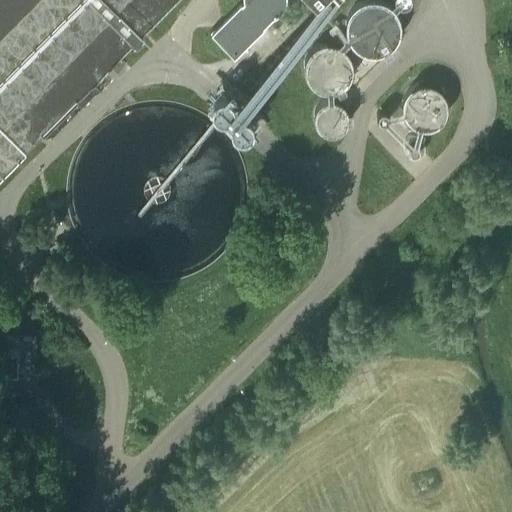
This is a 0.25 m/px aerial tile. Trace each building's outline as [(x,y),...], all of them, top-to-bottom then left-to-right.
[(323,0),(242,0),(243,1),(213,33),(239,56),(294,0),(306,0),(315,8),(323,0)] [(354,13),(350,20),(348,29),(350,38),(354,46),(361,53),(370,56),(379,57),(388,54),(395,49),(400,41),(403,32),(402,24),(399,16),(393,9),(386,4),(378,2),(369,3),(361,7),(354,13)] [(317,11),(299,30),(307,37),(325,19),(317,11)] [(343,51),(337,47),(330,46),(324,46),(317,49),(312,53),(308,59),(306,65),(305,72),(307,79),(311,84),(316,89),(323,92),(330,92),(336,91),(343,88),(348,83),(351,76),(352,70),(351,63),(348,56),(343,51)] [(335,103),(330,103),(325,105),(320,108),(317,112),(316,118),(316,123),(318,128),(322,132),(326,135),(332,136),(337,135),(342,133),(346,129),(348,124),(349,118),(347,113),(345,109),(340,105),(335,103)] [(406,155),(408,158),(411,160),(415,161),(418,160),(422,159),(424,156),(426,153),(427,150),(426,146),(425,143),(422,140),(419,139),(415,139),(411,139),(408,141),(406,144),(405,148),(405,151),(406,155)] [(37,337),(5,335),(4,367),(36,369),(37,337)]
